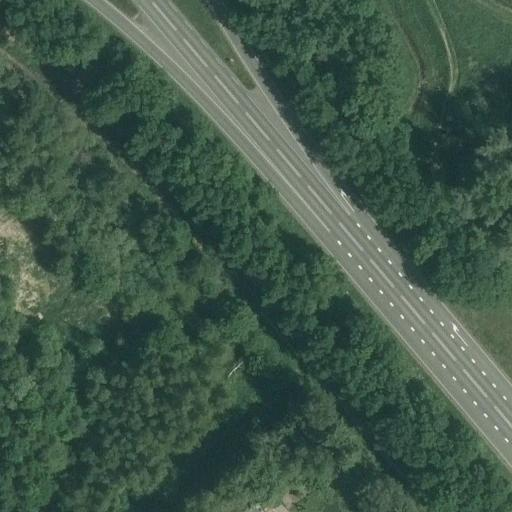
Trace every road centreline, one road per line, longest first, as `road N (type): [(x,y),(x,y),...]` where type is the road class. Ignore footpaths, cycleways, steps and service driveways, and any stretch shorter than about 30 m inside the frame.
road 1 (primary): [(95,0),(169,65),(266,173),(335,217)]
road 2 (track): [(511,284),(436,172),(449,59),(429,0)]
road 3 (primary): [(335,217),(152,0)]
road 4 (primary): [(511,425),(335,217)]
road 5 (primary): [(335,217),(209,0)]
